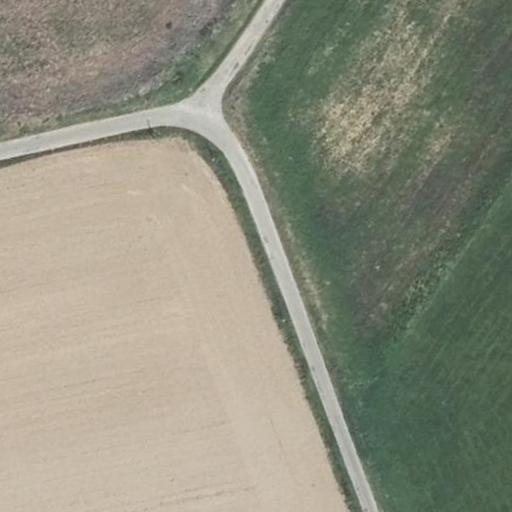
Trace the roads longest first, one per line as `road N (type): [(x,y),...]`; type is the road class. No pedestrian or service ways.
road 1 (residential): [(371,511),(225,143),(198,124)]
road 2 (residential): [(198,124),(156,116),(0,150)]
road 3 (unclassified): [(198,124),(271,0)]
